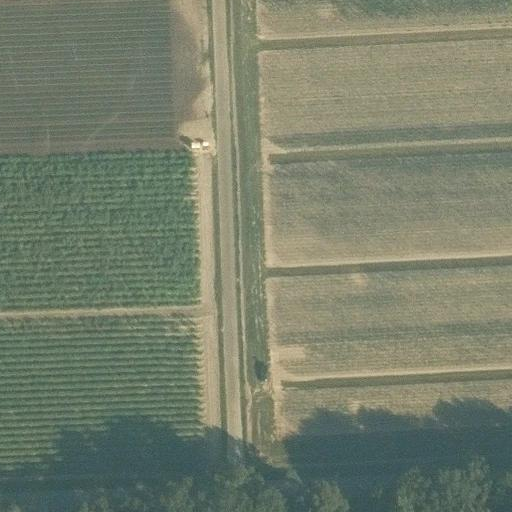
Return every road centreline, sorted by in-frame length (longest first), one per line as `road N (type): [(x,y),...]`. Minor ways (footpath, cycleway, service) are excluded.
road 1 (unclassified): [(226,490),(210,0)]
road 2 (unclassified): [(226,490),(511,477)]
road 3 (unclassified): [(0,502),(226,490)]
